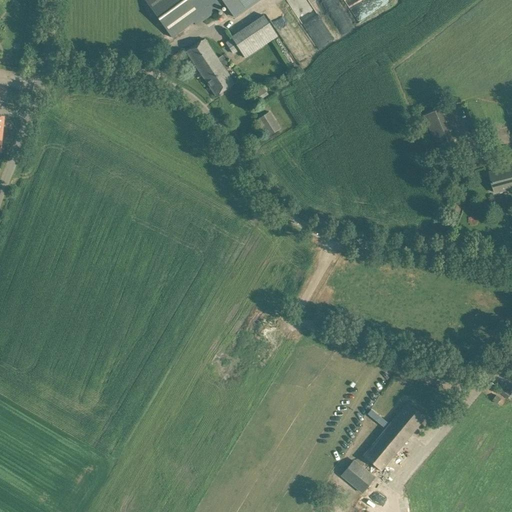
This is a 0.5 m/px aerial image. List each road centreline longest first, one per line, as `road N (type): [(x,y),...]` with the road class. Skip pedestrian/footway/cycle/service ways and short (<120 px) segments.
road 1 (unclassified): [(48,62),(176,89),(299,224),(330,237),(511,260)]
road 2 (tertiary): [(0,191),(48,62)]
